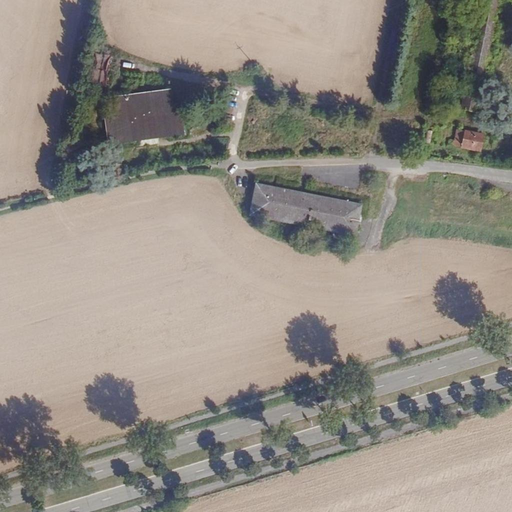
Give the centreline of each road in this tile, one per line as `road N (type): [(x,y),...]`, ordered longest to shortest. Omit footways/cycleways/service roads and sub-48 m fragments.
road 1 (secondary): [(511,347),(0,502)]
road 2 (secondary): [(72,511),(511,377)]
road 3 (unclassified): [(246,89),(232,165),(372,160),(511,179)]
